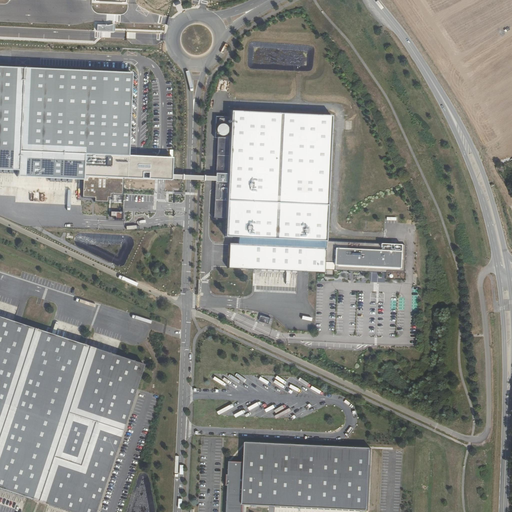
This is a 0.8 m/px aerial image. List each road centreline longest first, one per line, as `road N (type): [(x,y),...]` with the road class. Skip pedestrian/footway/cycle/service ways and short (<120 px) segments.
road 1 (residential): [(186,307),(476,442),(489,422),(481,278),(498,268)]
road 2 (residential): [(0,220),(186,307)]
road 3 (secondary): [(429,76),(471,169),(498,268)]
road 4 (unclassified): [(177,511),(186,307)]
road 5 (unclassified): [(186,307),(193,108)]
road 6 (secondary): [(505,257),(480,165),(429,76)]
road 7 (secondary): [(499,275),(507,415)]
